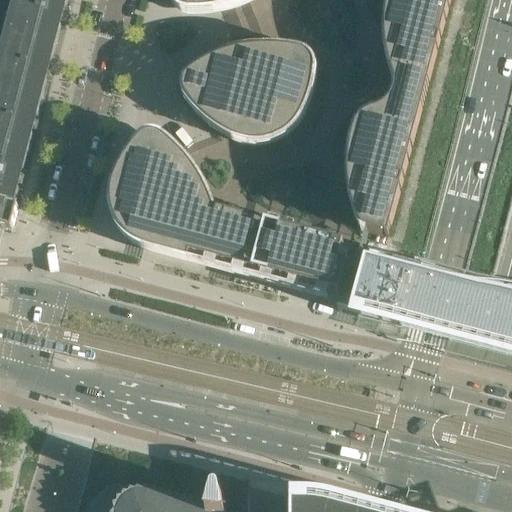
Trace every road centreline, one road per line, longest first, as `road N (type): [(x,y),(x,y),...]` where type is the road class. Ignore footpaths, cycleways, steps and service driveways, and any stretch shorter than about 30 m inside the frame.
road 1 (motorway): [(510,0),(416,389)]
road 2 (secondary): [(416,389),(39,295)]
road 3 (motorway): [(80,388),(146,387),(400,449)]
road 4 (secondary): [(80,388),(123,409),(394,471)]
road 5 (residential): [(39,295),(115,0)]
road 6 (motorway): [(511,343),(467,511)]
road 7 (secondary): [(394,471),(511,501)]
